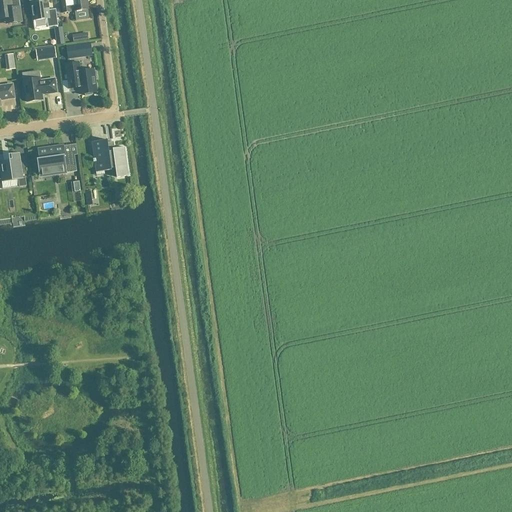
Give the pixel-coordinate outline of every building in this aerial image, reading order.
[(12,24),(21,23),(19,8),(11,9),(9,0),(0,0),(0,19),(12,18),(12,24)] [(29,0),(34,30),(33,21),(46,19),(47,28),(58,27),(55,10),(48,11),(48,10),(49,10),(48,3),(47,3),(46,0),(29,0)] [(60,0),(62,14),(70,13),(70,11),(74,11),(74,12),(88,10),(86,1),(88,0),(60,0)] [(83,55),(91,54),(90,44),(66,47),(68,59),(75,58),(75,52),(83,51),(83,55)] [(47,60),(55,58),(54,48),(46,50),(47,60)] [(8,54),(8,66),(16,66),(15,53),(8,54)] [(69,90),(76,89),(79,88),(80,95),(84,95),(84,97),(92,96),(92,94),(97,93),(95,81),(97,80),(96,72),(94,72),(93,70),(80,72),(78,64),(65,65),(69,90)] [(23,81),(24,88),(22,89),(23,97),(25,97),(26,103),(42,101),(41,94),(45,94),(45,95),(56,93),(54,80),(40,82),(39,79),(23,81)] [(0,106),(0,107),(0,103),(0,100),(13,99),(12,86),(0,87),(0,106)] [(94,163),(95,169),(95,173),(111,171),(111,169),(115,169),(116,178),(128,177),(124,148),(113,150),(112,145),(108,146),(107,141),(91,143),(93,160),(92,160),(93,163),(94,163)] [(40,178),(65,174),(76,172),(74,156),(74,155),(64,157),(63,147),(54,148),(54,149),(48,150),(48,149),(38,150),(39,160),(37,161),(40,178)] [(19,188),(26,187),(25,179),(23,179),(19,154),(8,156),(8,153),(2,153),(3,156),(0,156),(0,180),(1,180),(1,183),(18,180),(19,188)]
